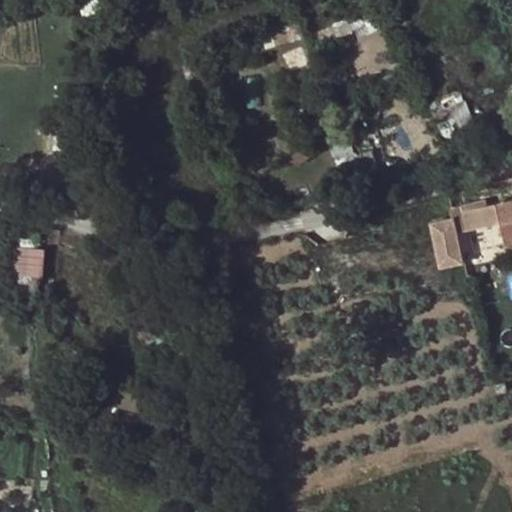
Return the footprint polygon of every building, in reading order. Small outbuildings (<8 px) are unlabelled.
[(206,62),(155,76),(158,91),(209,78),(206,62)] [(344,125),(319,129),(326,165),(351,160),(344,125)] [(511,198),(489,205),(455,215),(456,221),(460,236),(499,225),(504,248),(511,245),(511,198)] [(455,215),(489,205),(489,202),(455,211),(455,215)] [(460,236),(456,221),(433,226),(443,269),(466,264),(460,236)] [(6,238),(2,268),(34,272),(38,242),(6,238)] [(34,272),(2,268),(4,294),(37,289),(34,272)]
